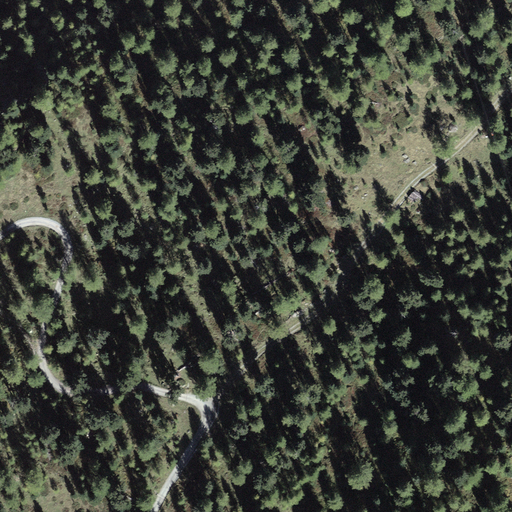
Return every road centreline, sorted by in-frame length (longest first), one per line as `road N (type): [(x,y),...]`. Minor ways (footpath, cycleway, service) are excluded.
road 1 (track): [(0,236),(41,221),(61,230),(65,263),(42,356),(50,378),(70,393),(148,390),(203,398),(210,407),(152,511)]
road 2 (track): [(210,407),(248,360),(303,324),(351,278),(378,226),(421,175),(467,144),(511,93)]
